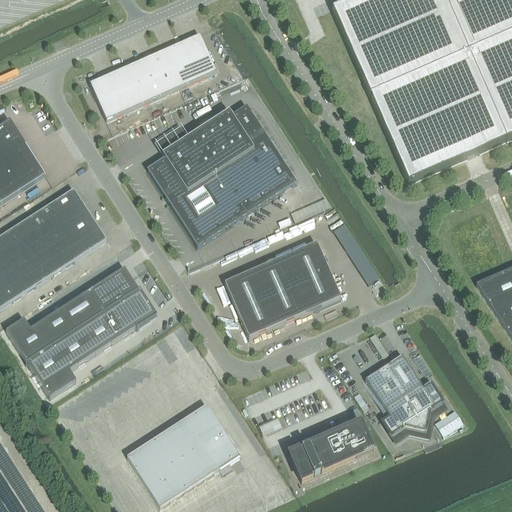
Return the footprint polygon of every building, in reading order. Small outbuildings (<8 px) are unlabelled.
[(511,0),(362,0),(332,13),(408,187),(511,141),(511,0)] [(200,39),(181,47),(198,84),(216,75),(200,39)] [(293,44),(288,48),(299,63),(304,59),(293,44)] [(181,47),(163,55),(179,92),(198,84),(181,47)] [(146,63),(154,81),(162,100),(179,92),(163,55),(146,63)] [(146,63),(136,67),(144,85),(154,81),(146,63)] [(136,67),(128,71),(143,108),(162,100),(154,81),(144,85),(136,67)] [(90,87),(106,124),(143,108),(128,71),(90,87)] [(164,163),(147,174),(197,250),(295,186),(246,110),(231,120),(228,116),(162,159),(164,163)] [(48,114),(41,119),(50,131),(57,126),(48,114)] [(344,119),(338,124),(353,147),(359,143),(344,119)] [(0,208),(45,179),(9,124),(0,129),(0,208)] [(117,154),(134,147),(128,133),(111,140),(117,154)] [(74,176),(83,172),(80,166),(71,170),(74,176)] [(73,194),(0,241),(0,312),(106,244),(73,194)] [(284,216),(289,227),(301,221),(296,211),(284,216)] [(340,302),(316,247),(224,287),(249,342),(340,302)] [(24,323),(6,335),(49,402),(76,385),(69,375),(135,331),(136,333),(139,331),(138,330),(150,322),(152,314),(141,298),(142,297),(139,293),(138,293),(124,272),(30,333),(24,323)] [(511,272),(476,288),(511,343),(511,272)] [(402,359),(365,383),(389,421),(383,425),(401,453),(456,429),(430,389),(424,393),(402,359)] [(131,361),(123,365),(129,376),(137,371),(131,361)] [(206,410),(127,461),(159,511),(239,460),(206,410)] [(289,459),(301,486),(372,455),(360,428),(352,431),(351,429),(343,432),(344,435),(289,459)]
